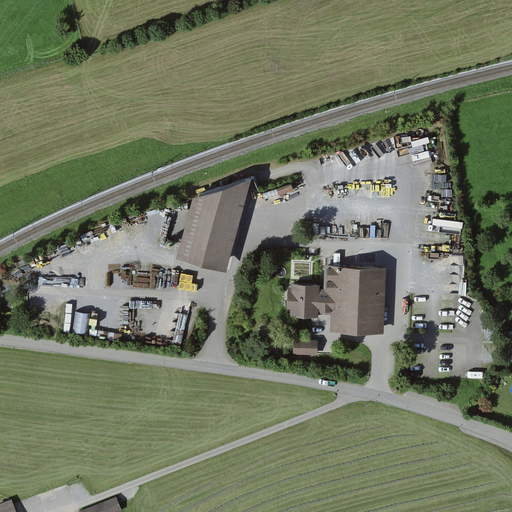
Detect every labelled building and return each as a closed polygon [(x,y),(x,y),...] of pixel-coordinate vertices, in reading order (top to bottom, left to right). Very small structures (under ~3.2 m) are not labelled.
[(249,176),(189,197),(176,255),(226,270),(249,176)] [(317,284),(291,283),(290,316),(318,317),(319,311),(330,312),(329,329),(384,332),(386,268),(326,265),(325,289),(317,289),(317,284)] [(88,333),(92,313),(78,310),(74,330),(88,333)] [(319,340),(294,339),(293,354),(319,355),(319,340)] [(0,511),(15,511),(11,500),(0,504),(0,511)]
